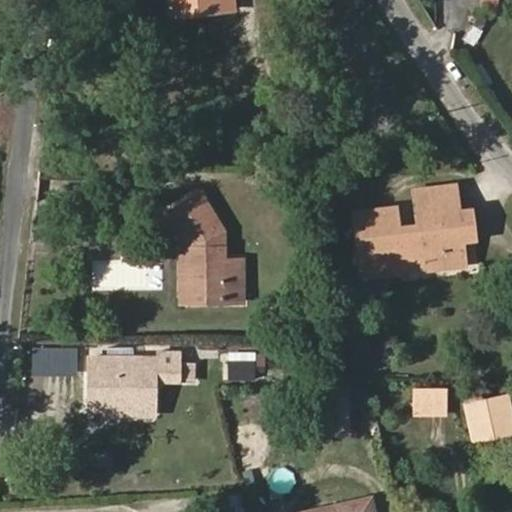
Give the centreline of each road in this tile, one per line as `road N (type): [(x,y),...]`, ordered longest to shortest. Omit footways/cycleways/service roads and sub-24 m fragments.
road 1 (unclassified): [(53,0),(0,346)]
road 2 (residential): [(511,164),(389,0)]
